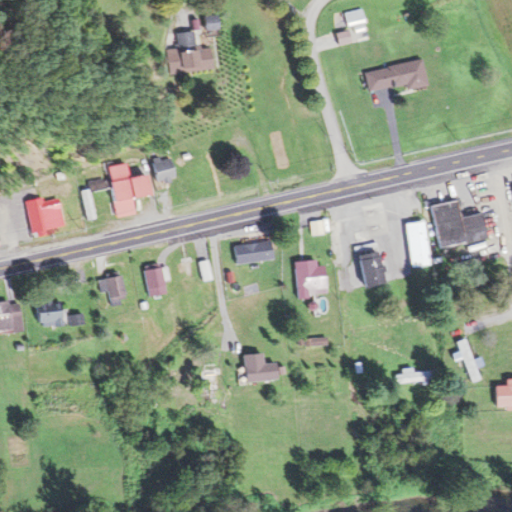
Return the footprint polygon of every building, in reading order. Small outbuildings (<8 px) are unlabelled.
[(350,28),(368,23),(365,10),(347,14),(350,28)] [(209,18),(211,31),(224,29),(222,16),(209,18)] [(173,51),(174,74),(220,72),(219,49),(173,51)] [(372,95),(430,83),(425,60),(367,72),(372,95)] [(157,163),(165,184),(181,179),(173,157),(157,163)] [(138,215),(136,199),(157,196),(154,175),(134,179),(131,164),(112,167),(121,218),(138,215)] [(90,221),(97,218),(89,191),(82,194),(90,221)] [(22,202),(31,239),(44,236),(43,231),(62,227),(56,200),(40,204),(39,198),(22,202)] [(434,250),(485,240),(480,213),(456,217),(453,201),(426,207),(434,250)] [(399,224),(404,269),(424,267),(418,222),(399,224)] [(266,242),(228,248),(231,266),(268,260),(266,242)] [(349,253),(351,286),(375,285),(374,252),(349,253)] [(289,263),(291,298),(321,296),(320,262),(289,263)] [(164,294),(157,263),(138,268),(145,298),(164,294)] [(111,302),(128,299),(123,272),(107,275),(111,302)] [(21,301),(0,303),(0,335),(26,332),(21,301)] [(68,311),(48,311),(48,305),(38,305),(38,326),(85,326),(85,316),(68,316),(68,311)] [(473,368),(475,367),(463,338),(451,343),(468,383),(478,379),(473,368)] [(236,355),(238,383),(272,381),(271,363),(258,364),(257,354),(236,355)] [(390,373),(390,383),(436,383),(436,373),(390,373)] [(487,387),(487,407),(511,407),(511,417),(511,416),(511,379),(499,380),(499,387),(487,387)]
